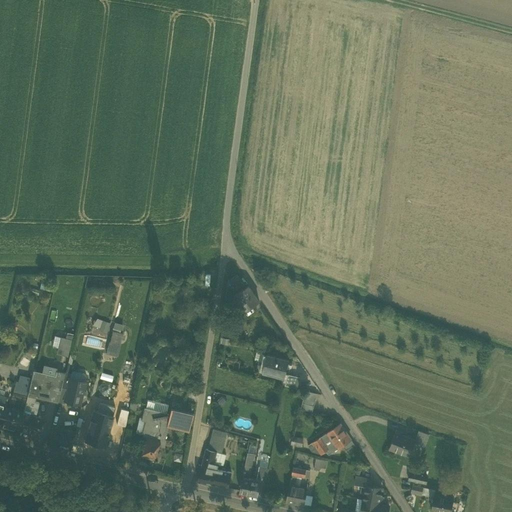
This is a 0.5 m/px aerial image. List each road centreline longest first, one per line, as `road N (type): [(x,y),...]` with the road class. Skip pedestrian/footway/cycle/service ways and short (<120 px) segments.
road 1 (residential): [(406,511),(224,233)]
road 2 (residential): [(224,233),(200,425),(182,491)]
road 3 (residential): [(224,233),(253,0)]
road 4 (secondary): [(0,445),(182,491)]
road 5 (track): [(392,0),(511,30)]
